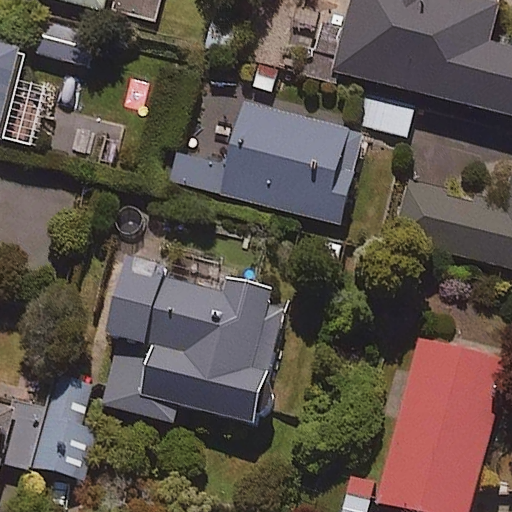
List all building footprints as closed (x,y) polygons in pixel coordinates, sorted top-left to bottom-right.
[(101,0),(67,0),(100,8),(101,0)] [(159,0),(120,0),(118,11),(154,21),(159,0)] [(497,0),(347,0),(330,66),(511,114),(511,46),(486,40),(497,0)] [(95,39),(39,26),(33,52),(90,65),(95,39)] [(0,140),(33,148),(48,87),(20,80),(27,49),(0,42),(0,140)] [(414,105),(374,96),(367,128),(407,137),(414,105)] [(366,132),(243,102),(237,125),(220,121),(210,160),(177,152),(169,181),(343,224),(366,132)] [(511,196),(509,208),(407,180),(392,235),(511,267),(511,196)] [(255,424),(282,306),(264,302),(268,283),(220,272),(217,287),(162,274),(164,266),(117,256),(101,329),(113,332),(97,404),(168,420),(171,405),(255,424)] [(465,511),(507,357),(418,334),(374,500),(419,511),(418,511),(465,511)] [(100,386),(57,375),(34,466),(77,477),(100,386)] [(0,451),(11,407),(0,404),(0,451)] [(365,511),(373,482),(349,476),(340,511),(365,511)]
